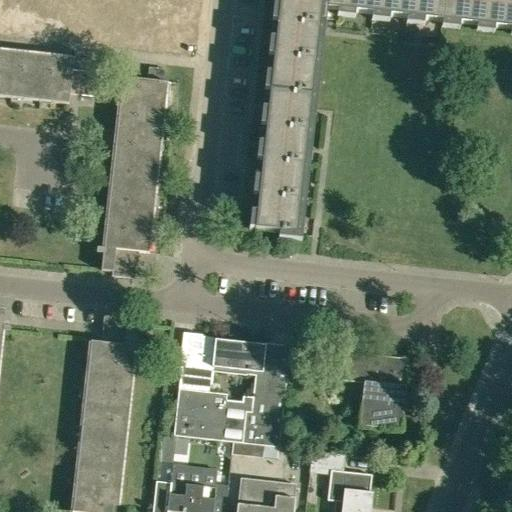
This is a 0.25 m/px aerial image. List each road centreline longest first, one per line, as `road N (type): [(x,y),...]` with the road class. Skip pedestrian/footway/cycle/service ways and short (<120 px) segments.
road 1 (residential): [(428,289),(422,331),(189,307)]
road 2 (residential): [(194,262),(223,0)]
road 3 (residential): [(428,289),(194,262)]
road 4 (residential): [(0,286),(189,307)]
road 5 (residential): [(451,511),(511,357)]
